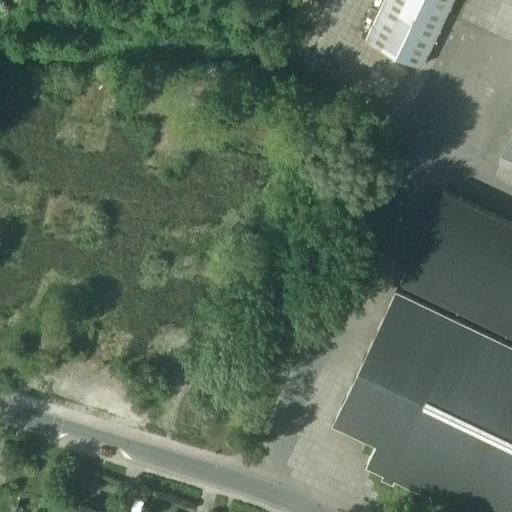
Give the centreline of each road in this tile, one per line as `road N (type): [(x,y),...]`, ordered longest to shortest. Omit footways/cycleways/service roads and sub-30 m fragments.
road 1 (unknown): [(511,193),(441,166),(405,185),(383,214),(267,492)]
road 2 (tertiary): [(307,511),(0,405)]
